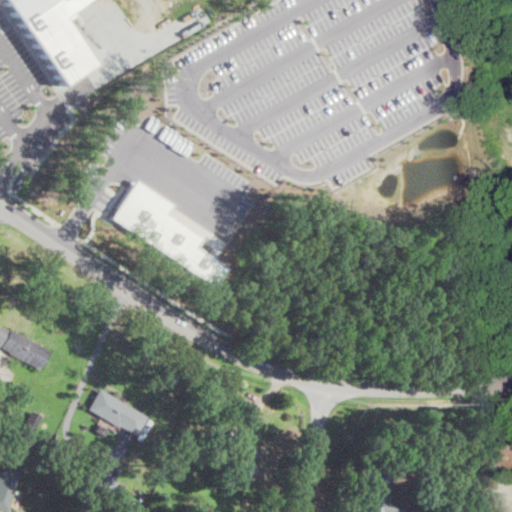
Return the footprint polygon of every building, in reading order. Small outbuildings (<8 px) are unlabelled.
[(1,0),(60,84),(91,63),(59,16),(82,0),(1,0)] [(132,179),(126,187),(107,217),(212,286),(225,267),(193,246),(200,236),(164,212),(169,204),(132,179)] [(0,327),(8,332),(9,329),(48,350),(38,368),(13,354),(0,346),(0,327)] [(146,416),(135,435),(88,408),(98,390),(146,416)] [(33,397),(27,409),(22,407),(27,395),(33,397)] [(40,415),(33,431),(23,426),(30,411),(40,415)] [(240,440),(246,453),(248,452),(255,467),(255,473),(232,484),(227,473),(236,469),(226,446),(222,448),(217,437),(235,428),(240,440)] [(109,442),(108,450),(96,449),(97,441),(109,442)] [(8,511),(0,509),(0,467),(18,472),(8,511)] [(389,471),(388,480),(392,481),(390,494),(388,494),(387,498),(399,500),(396,511),(366,511),(361,511),(364,495),(356,494),(359,472),(369,473),(370,468),(389,471)] [(117,482),(110,495),(96,487),(104,474),(117,482)]
